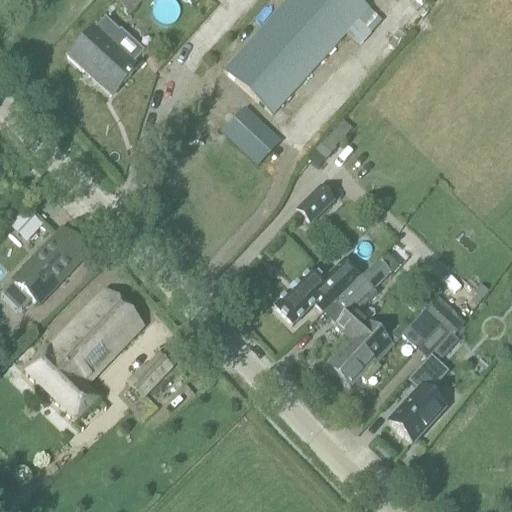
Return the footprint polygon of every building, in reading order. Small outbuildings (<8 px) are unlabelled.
[(111,0),(128,14),(140,0),(111,0)] [(271,115),(369,12),(356,0),(289,0),(223,70),(271,115)] [(93,30),(67,59),(83,74),(86,71),(113,95),(109,98),(110,99),(137,70),(132,66),(143,54),(120,32),(119,34),(105,21),(95,31),(93,30)] [(279,141),(244,108),(221,132),(257,166),(279,141)] [(345,139),(345,138),(337,130),(314,153),(325,163),(336,151),(334,150),(345,139)] [(295,211),(309,226),(333,202),(319,187),(295,211)] [(11,283),(11,284),(2,293),(2,300),(15,313),(22,312),(31,303),(37,308),(86,256),(60,231),(11,283)] [(335,306),(325,318),(337,328),(334,331),(349,344),(326,369),(348,390),(350,391),(358,381),(360,380),(364,384),(365,385),(379,371),(375,368),(401,339),(412,349),(414,351),(437,325),(424,313),(423,313),(405,333),(404,332),(399,328),(398,329),(386,342),(385,343),(384,342),(382,340),(383,340),(383,333),(375,326),(368,327),(353,313),(389,277),(397,269),(385,257),(377,265),(376,264),(376,265),(361,279),(335,305),(335,306)] [(310,273),(271,311),(290,331),(291,332),(313,310),(319,316),(321,317),(321,318),(335,305),(361,279),(360,278),(344,261),(342,262),(321,283),(319,281),(310,273)] [(474,296),(475,297),(477,299),(481,302),(487,293),(480,288),(474,296)] [(142,330),(104,294),(45,354),(46,355),(24,377),(74,426),(96,404),(83,391),(142,330)] [(435,300),(431,304),(425,311),(451,335),(453,337),(454,338),(464,327),(435,300)] [(441,362),(449,353),(441,346),(433,355),(441,362)] [(142,367),(130,379),(148,396),(173,371),(157,356),(144,369),(142,367)] [(429,359),(407,383),(416,392),(387,424),(411,447),(444,411),(428,396),(447,375),(429,359)]
